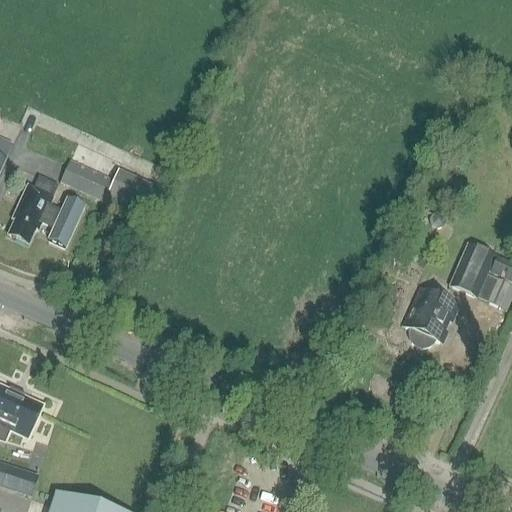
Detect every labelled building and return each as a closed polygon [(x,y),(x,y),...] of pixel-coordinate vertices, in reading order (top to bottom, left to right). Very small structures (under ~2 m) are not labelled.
[(0,170),(11,146),(0,140),(0,170)] [(68,164),(59,186),(146,225),(161,192),(117,173),(112,184),(68,164)] [(14,222),(7,237),(28,247),(34,232),(36,233),(41,224),(53,229),(47,243),(64,250),(83,210),(65,202),(60,214),(48,208),(57,188),(38,179),(33,190),(27,187),(11,221),(14,222)] [(438,214),(431,216),(428,222),(429,228),(435,231),(442,231),(446,226),(444,217),(438,214)] [(511,266),(465,247),(447,288),(505,313),(511,297),(511,288),(496,282),(497,279),(511,285),(511,266)] [(456,309),(445,304),(420,293),(404,330),(411,333),(409,337),(409,340),(410,344),(413,346),(422,350),(425,351),(429,349),(431,346),(433,342),(440,345),(456,309)] [(25,440),(26,441),(40,409),(22,401),(23,399),(24,399),(25,398),(9,390),(8,392),(9,392),(8,394),(0,390),(0,428),(7,432),(9,428),(27,436),(25,440)] [(0,492),(30,502),(37,479),(0,466),(0,492)] [(96,511),(55,498),(50,511),(96,511)]
